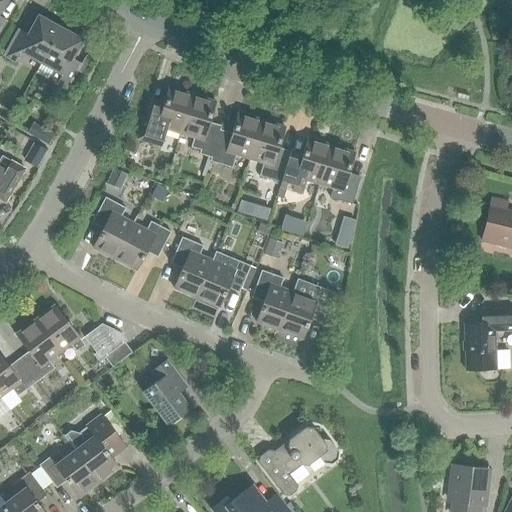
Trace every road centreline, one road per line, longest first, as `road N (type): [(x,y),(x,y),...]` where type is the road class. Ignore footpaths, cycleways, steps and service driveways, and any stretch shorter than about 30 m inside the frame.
road 1 (residential): [(511,422),(451,426),(432,412),(430,245),(453,125)]
road 2 (tertiary): [(453,125),(184,31),(144,25)]
road 3 (residential): [(262,364),(155,322),(25,249)]
road 4 (residential): [(25,249),(144,25)]
road 5 (residential): [(111,511),(240,415),(262,364)]
